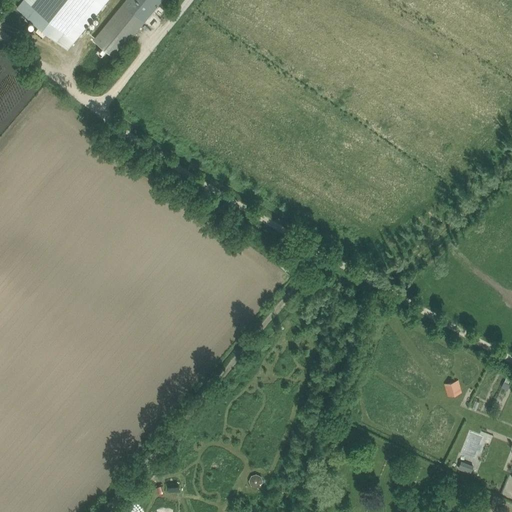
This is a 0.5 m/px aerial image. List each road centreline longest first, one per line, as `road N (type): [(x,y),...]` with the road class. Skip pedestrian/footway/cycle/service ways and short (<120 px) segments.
road 1 (track): [(327,253),(109,511)]
road 2 (track): [(327,253),(101,109)]
road 3 (track): [(511,359),(374,282)]
road 4 (track): [(190,0),(101,109)]
road 5 (track): [(101,109),(0,25)]
